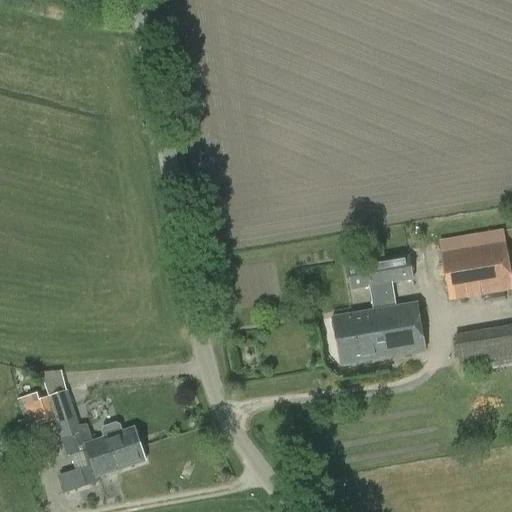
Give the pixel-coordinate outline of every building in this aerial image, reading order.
[(503,299),(502,293),(511,290),(511,279),(504,231),(439,242),(449,302),(491,295),(492,301),(503,299)] [(369,289),(373,311),(332,318),(340,367),(426,352),(418,303),(396,307),(392,285),(414,281),(410,257),(346,268),(351,292),(369,289)] [(511,325),(454,336),(461,376),(511,366),(511,325)] [(28,426),(39,422),(40,425),(55,421),(61,441),(82,433),(67,391),(34,402),(32,395),(19,399),(28,426)] [(102,432),(104,438),(85,445),(97,478),(145,462),(133,428),(122,432),(120,425),(116,423),(103,428),(102,432)] [(86,487),(81,469),(59,476),(65,494),(86,487)]
